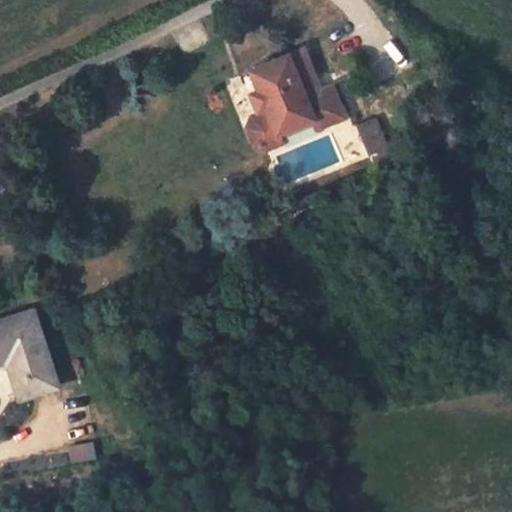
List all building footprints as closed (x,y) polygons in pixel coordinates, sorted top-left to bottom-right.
[(305,50),(290,55),(251,71),(267,112),(253,117),(248,128),(255,146),(265,150),(280,144),(277,135),(316,121),(308,99),(298,75),(313,69),(305,50)] [(346,119),(334,89),(308,99),(316,121),(320,130),(346,119)] [(374,114),(354,123),(372,160),(391,151),(374,114)] [(280,144),(320,130),(316,121),(277,135),(280,144)] [(0,364),(11,362),(23,400),(60,388),(35,313),(0,324),(0,364)]
